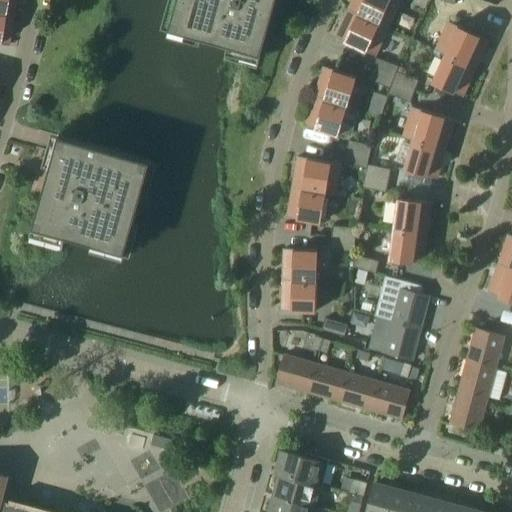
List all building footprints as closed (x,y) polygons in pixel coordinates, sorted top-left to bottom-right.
[(0,0),(0,13),(12,15),(14,0),(0,0)] [(274,10),(276,0),(177,0),(167,36),(200,45),(202,38),(228,46),(224,60),(257,69),(274,10)] [(349,9),(388,28),(401,1),(401,0),(353,0),(349,9)] [(376,55),(388,28),(349,9),(348,10),(349,10),(336,37),(336,36),(336,37),(376,56),(376,55)] [(12,16),(12,15),(0,13),(0,44),(7,46),(7,45),(12,16)] [(489,40),(449,22),(449,23),(436,50),(445,54),(476,68),(488,41),(489,41),(489,40)] [(476,69),(476,68),(445,54),(432,82),(432,81),(432,82),(463,97),(463,96),(476,69)] [(377,57),(373,68),(395,77),(397,72),(399,66),(377,57)] [(315,96),(347,106),(348,106),(347,106),(356,77),(357,77),(324,67),(315,96)] [(391,88),(393,83),(395,77),(373,68),(368,79),(391,88)] [(419,80),(397,72),(395,77),(393,83),(415,91),(419,80)] [(411,102),(415,91),(393,83),(391,88),(388,94),(411,102)] [(347,107),(347,106),(315,96),(315,97),(306,125),(306,126),(338,136),(338,135),(347,107)] [(404,137),(413,139),(446,149),(454,120),(454,119),(412,107),(412,108),(404,137)] [(157,163),(151,161),(52,133),(50,140),(43,166),(50,168),(49,171),(42,195),(29,242),(62,251),(66,237),(92,244),(90,251),(123,260),(125,253),(132,255),(141,222),(134,220),(141,194),(148,196),(157,163)] [(446,149),(413,139),(405,168),(404,168),(404,169),(437,179),(437,178),(445,149),(446,149)] [(349,140),(347,152),(370,157),(373,146),(349,140)] [(367,169),(368,165),(370,157),(347,152),(344,163),(367,169)] [(293,187),(326,193),(336,194),(341,165),(342,164),(298,156),(298,157),(293,186),(293,187)] [(391,169),(368,165),(367,169),(365,176),(389,181),(391,169)] [(386,192),(389,181),(365,176),(363,188),(386,192)] [(321,222),(326,193),(293,187),(288,216),(288,217),(321,223),(321,222)] [(394,228),(428,233),(427,233),(431,203),(432,203),(398,198),(398,199),(394,228)] [(331,225),(331,236),(355,237),(355,225),(331,225)] [(427,234),(428,233),(394,228),(394,229),(390,258),(389,259),(423,264),(423,263),(427,234)] [(499,263),(499,264),(511,268),(511,235),(509,234),(508,235),(509,235),(499,263)] [(354,249),(355,237),(331,236),(331,248),(354,249)] [(283,279),(317,281),(317,280),(318,251),(318,250),(284,249),(283,279)] [(355,252),(354,264),(376,271),(380,260),(355,252)] [(511,268),(499,264),(489,292),(489,293),(511,300),(511,268)] [(421,328),(430,296),(421,294),(423,286),(386,276),(375,315),(393,320),(421,328)] [(317,281),(283,279),(283,280),(282,309),(282,310),(316,312),(316,311),(317,281)] [(348,325),(325,318),(322,329),(345,336),(348,325)] [(413,361),(421,328),(393,320),(384,353),(413,361)] [(496,367),(505,335),(476,327),(468,360),(496,367)] [(320,350),(323,339),(316,336),(312,348),(320,350)] [(331,341),(323,339),(320,350),(328,353),(331,341)] [(371,353),(364,351),(359,350),(357,357),(368,361),(371,353)] [(305,391),(313,363),(284,354),(276,383),(305,391)] [(486,404),(496,367),(468,360),(458,396),(486,404)] [(339,401),(348,373),(313,363),(305,391),(339,401)] [(404,364),(401,375),(408,378),(412,366),(404,364)] [(371,410),(379,382),(348,373),(339,401),(371,410)] [(403,419),(411,391),(379,382),(371,410),(403,419)] [(479,431),(486,404),(458,396),(450,423),(479,431)] [(19,430),(14,419),(3,424),(8,435),(19,430)] [(174,440),(154,435),(151,445),(171,450),(174,440)] [(321,485),(328,460),(307,454),(306,457),(282,450),(276,472),(280,473),(319,484),(321,485)] [(0,511),(4,511),(8,501),(2,499),(8,476),(0,473),(0,511)] [(313,505),(319,484),(280,473),(274,494),(313,505)] [(364,496),(367,483),(353,479),(350,492),(364,496)] [(389,511),(396,488),(375,483),(366,511),(389,511)] [(411,511),(417,494),(396,488),(389,511),(411,511)] [(311,511),(313,505),(274,494),(269,511),(311,511)] [(434,511),(438,500),(417,494),(411,511),(434,511)] [(50,511),(8,500),(8,501),(4,511),(50,511)] [(456,511),(459,506),(438,500),(434,511),(456,511)] [(359,511),(361,504),(351,501),(347,511),(359,511)]
